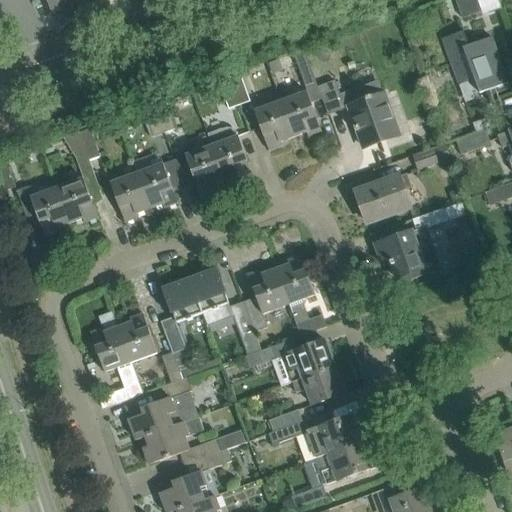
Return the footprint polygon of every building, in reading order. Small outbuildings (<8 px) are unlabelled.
[(47,0),(54,16),(73,9),(72,7),(84,3),(85,5),(98,0),(47,0)] [(498,0),(456,0),(463,19),(501,5),(498,0)] [(440,35),(459,84),(474,79),(480,94),(508,84),(491,38),(469,46),(462,27),(440,35)] [(315,79),(305,51),(294,55),(304,83),(315,79)] [(241,75),(230,79),(240,107),(251,103),(241,75)] [(230,111),(240,107),(230,79),(219,83),(230,111)] [(364,149),(399,136),(384,94),(382,95),(379,87),(368,91),(366,85),(340,95),(335,81),(318,87),(328,116),(352,107),(356,119),(354,120),(356,127),(354,128),(356,132),(358,132),(364,149)] [(307,93),(281,103),(294,138),(307,133),(309,137),(322,132),(307,93)] [(165,102),(155,106),(165,134),(176,130),(165,102)] [(294,138),(281,103),(255,112),(269,151),(282,146),(281,143),(294,138)] [(155,106),(144,110),(154,138),(165,134),(155,106)] [(476,134),(486,130),(493,128),(489,118),(473,124),(476,134)] [(90,130),(80,134),(90,162),(101,158),(90,130)] [(491,145),(486,130),(476,134),(453,142),(458,156),(491,145)] [(511,171),(511,131),(497,136),(502,149),(509,147),(511,153),(511,157),(509,164),(511,171)] [(79,165),(90,162),(80,134),(69,138),(79,165)] [(239,137),(212,147),(225,182),(238,177),(240,181),(253,176),(239,137)] [(445,145),(412,157),(417,172),(451,159),(445,145)] [(186,156),(200,196),(213,191),(212,187),(225,182),(212,147),(186,156)] [(16,188),(6,161),(0,162),(0,178),(5,192),(16,188)] [(163,165),(137,174),(150,210),(163,205),(165,209),(178,204),(163,165)] [(111,184),(125,223),(138,218),(137,215),(150,210),(137,174),(111,184)] [(407,175),(356,193),(367,224),(410,209),(404,192),(412,189),(407,175)] [(57,189),(70,224),(83,219),(85,223),(98,218),(83,179),(57,189)] [(511,198),(511,184),(486,194),(490,206),(511,198)] [(27,188),(17,192),(27,220),(37,216),(45,238),(59,233),(57,229),(70,224),(57,189),(37,196),(35,191),(34,190),(33,189),(32,188),(30,188),(29,188),(28,188),(27,188)] [(412,233),(375,246),(381,263),(390,260),(397,279),(401,278),(403,284),(442,270),(428,228),(449,221),(445,209),(413,220),(417,231),(412,233)] [(289,265),(276,270),(289,306),(297,325),(296,325),(301,338),(327,328),(323,316),(310,320),(309,318),(303,313),(302,310),(303,303),(302,301),(315,296),(301,257),(288,261),(289,265)] [(263,315),(289,306),(276,270),(263,275),(262,271),(248,276),(257,298),(244,303),(254,333),(268,328),(263,315)] [(233,318),(248,358),(262,353),(254,333),(244,303),(230,308),(217,271),(190,280),(203,314),(208,327),(233,318)] [(177,324),(203,314),(190,280),(164,290),(177,324)] [(118,328),(132,364),(158,354),(143,315),(130,319),(131,323),(118,328)] [(173,353),(173,355),(186,350),(186,349),(189,348),(181,327),(174,329),(169,321),(163,323),(163,322),(161,323),(174,353),(173,353)] [(132,364),(118,328),(105,333),(104,329),(91,334),(105,373),(116,369),(124,390),(113,394),(117,405),(143,395),(139,385),(132,364)] [(293,384),(294,383),(335,368),(325,341),(293,353),(294,353),(283,357),(293,384)] [(277,347),(262,353),(248,358),(224,367),(227,375),(243,368),(244,371),(280,357),(277,347)] [(183,381),(173,355),(173,353),(162,358),(172,385),(183,381)] [(335,368),(294,383),(298,394),(307,391),(313,406),(345,394),(340,381),(341,380),(337,370),(336,370),(335,368)] [(146,438),(186,424),(200,419),(190,391),(142,408),(144,414),(129,419),(137,441),(146,438)] [(273,434),(299,424),(302,423),(298,411),(269,422),(273,434)] [(318,460),(363,443),(353,417),(308,433),(318,460)] [(144,449),(150,466),(191,451),(186,438),(205,431),(200,419),(186,424),(146,438),(150,447),(144,449)] [(304,436),(299,424),(273,434),(268,436),(272,448),(304,436)] [(511,428),(494,436),(510,481),(511,479),(511,428)] [(201,461),(219,454),(215,442),(197,449),(201,461)] [(372,469),(363,443),(318,460),(327,486),(372,469)] [(228,451),(219,454),(201,461),(206,473),(232,463),(228,451)] [(176,511),(177,511),(178,511),(216,498),(215,497),(205,501),(200,489),(208,486),(202,472),(173,483),(175,489),(160,494),(166,511),(176,511)] [(432,511),(424,489),(411,493),(407,482),(375,494),(381,511),(432,511)] [(292,498),(296,510),(327,498),(323,486),(292,498)] [(218,511),(221,511),(216,498),(178,511),(177,511),(218,511)]
